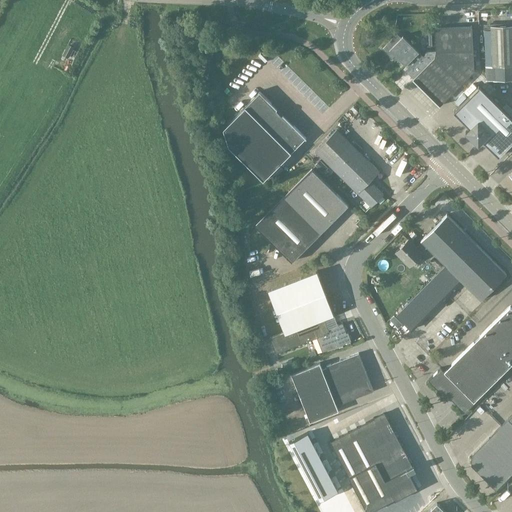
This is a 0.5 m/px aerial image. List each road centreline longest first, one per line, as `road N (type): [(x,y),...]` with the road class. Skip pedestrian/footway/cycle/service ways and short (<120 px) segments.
road 1 (unclassified): [(477,511),(350,273),(448,162)]
road 2 (unclassified): [(448,162),(349,59),(346,24)]
